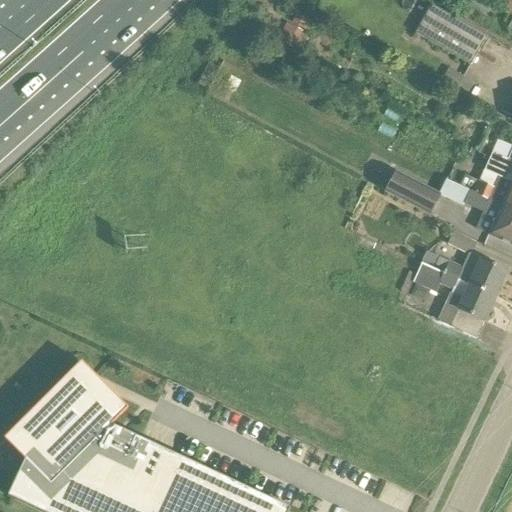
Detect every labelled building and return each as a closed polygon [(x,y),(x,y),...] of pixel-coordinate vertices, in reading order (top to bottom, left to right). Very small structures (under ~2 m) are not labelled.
[(511,0),(504,0),(500,8),(511,14),(511,0)] [(470,66),(487,37),(431,5),(415,34),(470,66)] [(302,7),(293,24),(306,31),(316,15),(302,7)] [(275,46),(290,55),(303,32),(287,24),(275,46)] [(205,89),(216,68),(208,64),(197,85),(205,89)] [(500,178),(501,177),(511,182),(511,148),(507,159),(493,153),(485,171),(500,178)] [(435,217),(444,199),(398,175),(389,193),(435,217)] [(511,182),(501,177),(500,178),(495,189),(465,176),(460,186),(478,195),(478,197),(511,211),(511,182)] [(511,211),(478,197),(478,195),(464,189),(459,200),(485,212),(477,230),(490,236),(489,236),(511,246),(511,211)] [(447,247),(469,257),(469,255),(470,256),(476,244),(453,234),(447,247)] [(429,255),(424,266),(495,299),(507,272),(481,260),(481,261),(470,256),(469,255),(469,257),(463,270),(429,255)] [(437,323),(476,340),(495,299),(424,266),(423,266),(414,284),(437,294),(441,286),(452,291),(437,323)] [(131,407),(83,360),(5,439),(26,459),(9,496),(43,511),(291,511),(295,505),(114,423),(131,407)]
